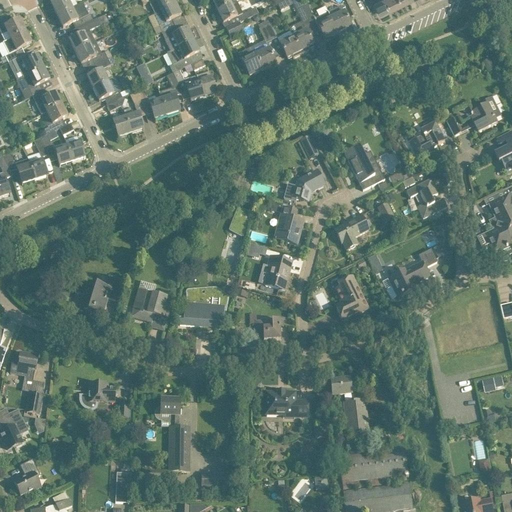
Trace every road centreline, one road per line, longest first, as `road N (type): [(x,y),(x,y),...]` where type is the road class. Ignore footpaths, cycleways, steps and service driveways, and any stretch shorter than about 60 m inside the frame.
road 1 (residential): [(304,365),(163,373),(16,314),(0,298)]
road 2 (residential): [(304,365),(307,267),(324,208),(349,196)]
road 3 (residential): [(109,166),(25,0)]
road 4 (residential): [(445,284),(355,349),(304,365)]
road 5 (residential): [(240,103),(374,38)]
road 6 (residential): [(109,166),(240,103)]
road 7 (residential): [(0,222),(109,166)]
